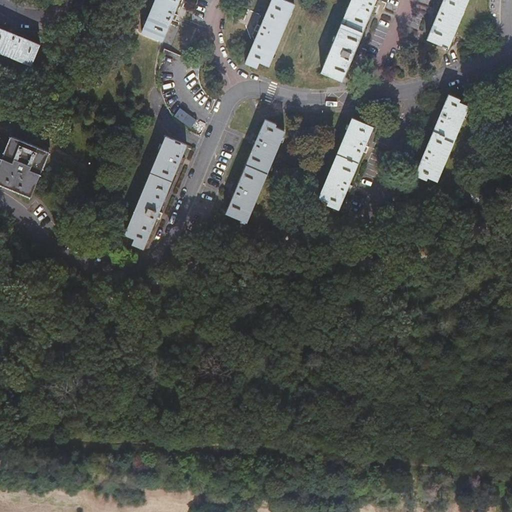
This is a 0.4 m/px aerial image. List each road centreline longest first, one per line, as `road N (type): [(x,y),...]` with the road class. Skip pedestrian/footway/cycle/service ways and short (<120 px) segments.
road 1 (residential): [(0,196),(90,268),(125,268),(158,254),(176,229),(222,106),(244,86),(301,99),(384,94),(511,55)]
road 2 (track): [(470,236),(409,252),(262,234),(111,294)]
road 3 (track): [(470,236),(384,286),(168,352)]
road 4 (track): [(296,450),(0,426)]
road 5 (track): [(296,450),(511,475)]
road 6 (track): [(174,356),(89,360),(0,347)]
